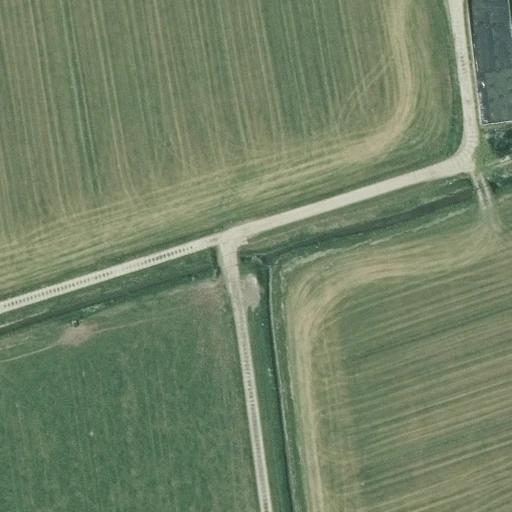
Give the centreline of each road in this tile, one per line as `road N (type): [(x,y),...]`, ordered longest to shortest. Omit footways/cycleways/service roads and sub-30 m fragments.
road 1 (track): [(454,0),(474,150),(462,163),(0,307)]
road 2 (track): [(227,236),(265,511)]
